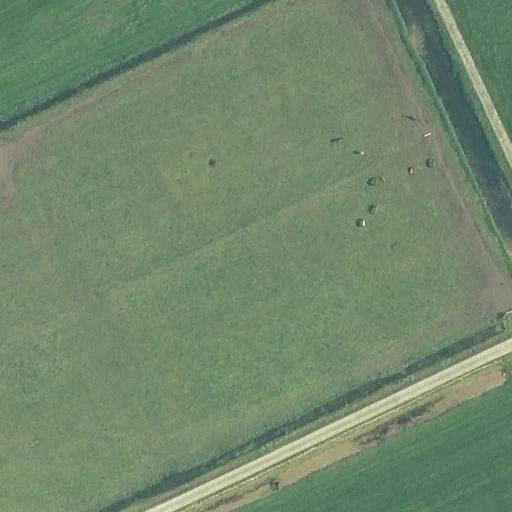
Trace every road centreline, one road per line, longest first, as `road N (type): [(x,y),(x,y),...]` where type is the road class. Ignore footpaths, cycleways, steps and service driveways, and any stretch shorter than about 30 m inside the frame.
road 1 (unclassified): [(162,511),(511,346)]
road 2 (unknown): [(437,0),(511,165)]
